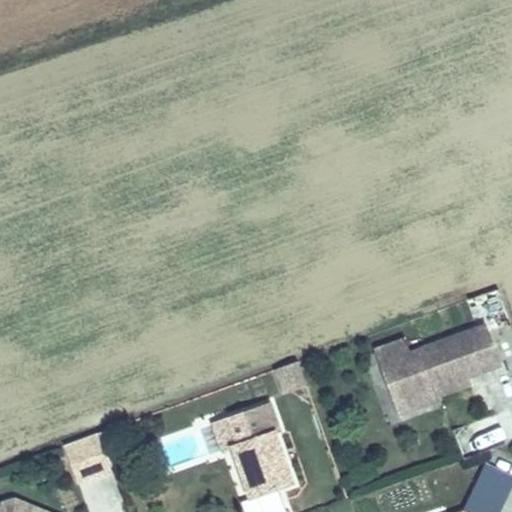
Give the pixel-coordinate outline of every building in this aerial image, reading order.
[(378,370),(397,422),(435,408),(433,404),(430,397),(465,384),(498,372),(483,332),(408,359),(378,370)] [(403,345),(372,356),(378,370),(408,359),(403,345)] [(303,387),(297,368),(276,375),(283,394),(303,387)] [(465,384),(430,397),(433,404),(467,392),(465,384)] [(268,411),(225,424),(234,451),(228,453),(247,506),(291,491),(273,440),(278,438),(268,411)] [(225,424),(209,430),(219,457),(228,453),(234,451),(225,424)] [(124,475),(110,435),(76,447),(83,465),(98,460),(105,482),(124,475)] [(105,482),(98,460),(83,465),(91,487),(105,482)] [(49,511),(23,501),(0,507),(0,511),(49,511)]
